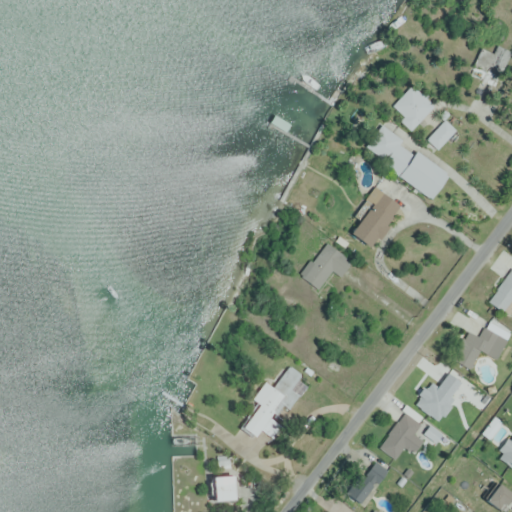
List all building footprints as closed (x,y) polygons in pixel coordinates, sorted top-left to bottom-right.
[(473,66),(487,72),(491,64),(503,70),(511,51),(497,45),(494,53),(480,48),(473,66)] [(413,126),(434,105),(412,85),(392,106),(413,126)] [(453,128),(443,120),(428,139),(438,147),(453,128)] [(414,150),(415,150),(379,125),(363,149),(429,196),(446,172),(414,150)] [(346,231),(370,247),(399,204),(376,188),(346,231)] [(349,264),(328,243),(299,272),(316,289),(333,271),(338,275),(349,264)] [(511,267),(486,298),(501,311),(511,297),(511,267)] [(506,339),(483,327),(478,335),(467,330),(452,360),(470,369),(479,350),(496,359),(506,339)] [(241,427),(255,438),(280,403),(289,409),(306,385),(298,379),(302,374),(289,365),(273,388),(264,381),(251,399),(258,403),(241,427)] [(404,447),(412,453),(422,440),(413,434),(420,424),(404,413),(378,447),(394,459),(404,447)] [(511,431),(497,456),(511,465),(511,431)] [(209,500),(231,500),(231,475),(209,475),(209,500)] [(361,503),(371,484),(356,476),(346,495),(361,503)] [(511,494),(495,482),(482,499),(498,511),(511,494)]
